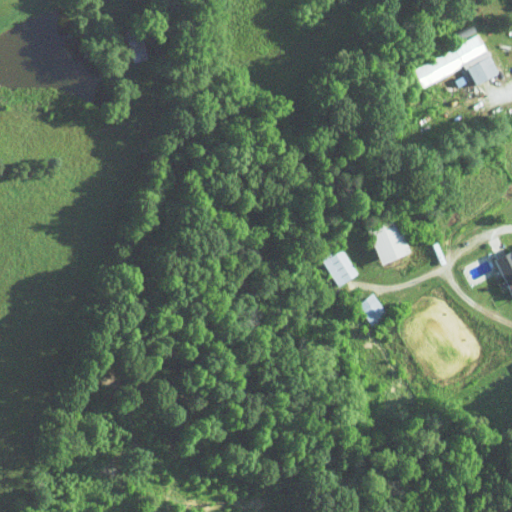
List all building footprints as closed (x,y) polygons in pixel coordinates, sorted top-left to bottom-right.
[(408,65),(417,86),(459,67),(468,85),(494,73),(476,34),(408,65)] [(406,250),(391,216),(375,223),(376,226),(363,232),(377,263),(406,250)] [(315,255),(334,286),(355,273),(335,242),(315,255)] [(490,257),(509,298),(511,296),(511,257),(508,249),(490,257)] [(385,314),(369,292),(352,304),(368,326),(385,314)]
